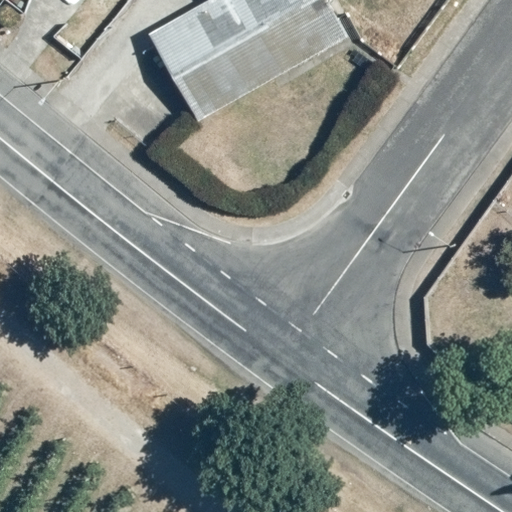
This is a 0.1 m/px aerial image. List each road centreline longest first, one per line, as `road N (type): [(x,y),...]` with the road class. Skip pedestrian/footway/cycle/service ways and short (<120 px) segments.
road 1 (residential): [(511,35),(282,363)]
road 2 (tertiary): [(0,144),(282,363)]
road 3 (tertiary): [(282,363),(502,511)]
